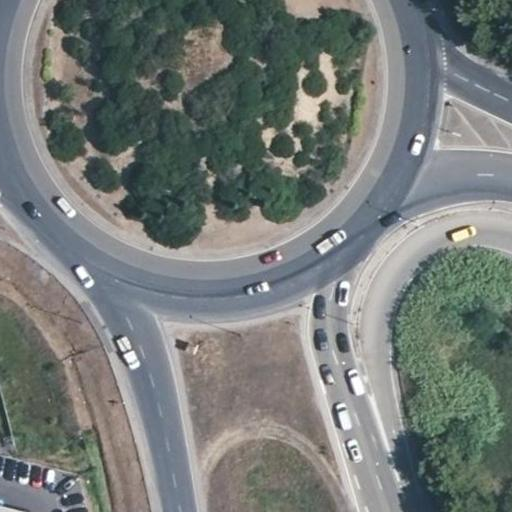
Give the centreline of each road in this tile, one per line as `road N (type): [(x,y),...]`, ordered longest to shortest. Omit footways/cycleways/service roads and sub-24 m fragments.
road 1 (motorway): [(390,496),(378,335),(387,286),(431,239),(481,226),(511,231)]
road 2 (motorway): [(102,260),(141,342),(183,511)]
road 3 (motorway): [(390,496),(337,349),(334,245)]
road 4 (primary): [(102,260),(159,282),(220,287),(281,274),(334,245)]
road 5 (primary): [(388,187),(414,122),(418,52)]
road 6 (primary): [(17,172),(53,222),(102,260)]
road 7 (secondary): [(388,187),(511,182)]
